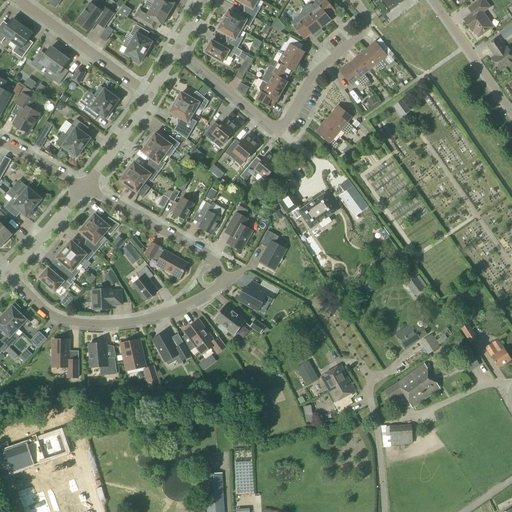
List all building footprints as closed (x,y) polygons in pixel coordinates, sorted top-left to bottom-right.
[(169,1),(170,0),(155,0),(156,0),(152,6),(168,15),(174,4),(169,1)] [(254,6),(257,0),(235,0),(247,7),(244,12),(254,18),(260,9),(254,6)] [(336,13),(325,0),(317,0),(312,5),(311,4),(307,5),(306,6),(304,7),(322,28),(331,21),(329,19),(336,13)] [(382,0),(383,0),(393,13),(408,0),(382,0)] [(492,27),(483,14),(491,8),(484,0),(478,0),(468,8),(472,14),(464,20),(469,28),(471,26),(478,37),(492,27)] [(102,13),(90,4),(76,23),(89,32),(95,23),(103,28),(113,14),(105,9),(102,13)] [(140,7),(133,19),(153,31),(157,24),(161,26),(168,15),(152,6),(149,12),(140,7)] [(301,14),(290,23),(304,40),(311,34),(315,38),(323,32),(321,29),(322,28),(304,7),(303,8),(303,9),(302,9),(301,13),(301,14)] [(254,18),(244,12),(241,18),(228,11),(223,21),(240,30),(243,25),(248,28),(254,18)] [(11,42),(22,27),(12,20),(3,32),(0,30),(0,43),(1,44),(5,38),(11,42)] [(240,31),(240,30),(223,21),(217,30),(229,37),(226,43),(237,49),(242,39),(239,37),(242,32),(240,31)] [(130,44),(146,53),(147,51),(149,52),(153,44),(143,38),(146,32),(135,25),(129,36),(134,38),(130,44)] [(270,28),(265,26),(262,33),(266,35),(270,28)] [(22,27),(11,42),(16,46),(13,50),(12,52),(21,59),(28,50),(23,47),(32,34),(22,27)] [(104,43),(113,31),(107,27),(99,39),(104,43)] [(511,31),(509,27),(503,31),(507,38),(511,34),(511,31)] [(299,62),(304,52),(300,50),(303,45),(290,37),(287,43),(284,43),(279,51),(299,62)] [(505,48),(497,38),(487,46),(494,56),(491,58),(500,71),(511,62),(511,55),(506,47),(505,48)] [(380,39),(375,42),(386,56),(391,52),(380,39)] [(222,62),(227,65),(233,54),(239,57),(245,61),(236,77),(241,80),(253,60),(241,53),(242,52),(237,49),(226,43),(223,48),(211,41),(208,46),(207,47),(205,50),(205,52),(204,53),(222,63),(222,62)] [(146,53),(130,44),(126,42),(124,46),(128,48),(124,54),(132,59),(131,61),(139,65),(146,53)] [(383,70),(383,69),(387,66),(382,60),(386,56),(375,42),(366,50),(383,70)] [(48,70),(60,54),(50,47),(42,59),(37,55),(30,65),(39,71),(43,66),(48,70)] [(386,73),(383,69),(383,70),(366,50),(357,57),(368,71),(373,67),(382,76),(386,73)] [(290,77),(299,62),(279,51),(278,51),(273,60),(278,63),(275,68),(290,77)] [(60,54),(48,70),(53,73),(52,75),(56,78),(53,81),(58,85),(65,75),(61,72),(69,61),(60,54)] [(364,75),(368,71),(357,57),(348,65),(364,84),(368,81),(364,75)] [(287,82),(290,77),(275,68),(270,65),(261,81),(262,81),(282,92),(287,82)] [(361,87),(364,84),(348,65),(340,72),(351,85),(356,81),(361,87)] [(78,85),(85,73),(78,68),(71,80),(78,85)] [(0,114),(10,95),(1,90),(5,82),(0,79),(0,114)] [(276,102),(282,92),(262,81),(258,88),(260,93),(257,98),(256,100),(268,107),(270,105),(273,99),(276,102)] [(40,94),(45,88),(39,84),(35,91),(40,94)] [(30,96),(32,91),(23,87),(21,91),(30,96)] [(93,96),(111,110),(120,99),(112,93),(111,95),(104,90),(100,96),(96,93),(93,96)] [(175,103),(195,114),(198,109),(202,112),(208,102),(196,92),(192,100),(181,93),(175,103)] [(28,134),(29,132),(34,122),(36,122),(39,118),(38,116),(39,114),(31,110),(30,107),(34,100),(22,94),(16,105),(23,108),(13,126),(18,128),(28,134)] [(361,95),(356,98),(364,110),(369,107),(361,95)] [(110,112),(111,110),(93,96),(82,111),(92,119),(96,113),(106,121),(112,113),(110,112)] [(401,118),(410,111),(402,100),(393,107),(401,118)] [(285,112),(287,108),(278,102),(275,107),(285,112)] [(192,120),(195,114),(175,103),(170,113),(180,119),(177,125),(190,133),(196,123),(192,120)] [(330,115),(350,132),(353,128),(347,123),(351,118),(338,106),(330,115)] [(347,135),(350,132),(330,115),(323,124),(336,135),(341,130),(347,135)] [(60,126),(65,130),(72,121),(66,117),(60,126)] [(219,149),(237,128),(231,124),(232,122),(227,118),(217,129),(212,125),(204,136),(219,149)] [(86,127),(76,120),(65,135),(69,138),(83,148),(85,146),(86,148),(92,140),(82,133),(86,127)] [(45,138),(52,126),(46,122),(39,135),(45,138)] [(332,140),(336,135),(323,124),(315,133),(329,144),(335,149),(338,145),(332,140)] [(146,142),(164,155),(165,155),(169,158),(179,144),(169,137),(165,142),(155,134),(152,138),(150,137),(146,142)] [(83,148),(69,138),(65,135),(62,139),(66,142),(62,147),(69,153),(67,154),(75,160),(83,148)] [(240,166),(257,146),(252,141),(253,140),(247,135),(238,147),(233,143),(224,153),(240,166)] [(160,160),(164,155),(146,142),(143,147),(145,148),(141,152),(152,160),(148,165),(158,173),(165,164),(160,160)] [(261,184),(278,163),(273,159),(274,158),(268,153),(259,164),(254,160),(240,177),(245,181),(250,175),(261,184)] [(186,155),(183,160),(187,163),(191,158),(186,155)] [(158,173),(148,165),(144,171),(134,163),(131,167),(129,165),(125,171),(143,184),(147,179),(151,182),(158,173)] [(213,165),(209,171),(214,175),(219,170),(213,165)] [(145,185),(143,184),(125,171),(122,176),(123,177),(120,181),(127,186),(125,187),(131,191),(132,190),(143,198),(146,194),(141,190),(145,185)] [(368,207),(348,180),(339,186),(344,193),(339,196),(355,217),(368,207)] [(34,194),(19,181),(11,190),(20,197),(33,209),(43,198),(36,192),(34,194)] [(169,199),(169,200),(174,203),(180,192),(174,189),(172,193),(169,199)] [(217,192),(211,189),(206,198),(212,201),(217,192)] [(300,211),(298,207),(299,207),(289,192),(277,200),(287,214),(291,212),(296,220),(302,216),(311,228),(318,223),(322,228),(332,222),(328,216),(335,212),(324,195),(300,211)] [(169,200),(169,199),(163,196),(158,205),(164,209),(169,200)] [(32,211),(33,209),(20,197),(15,202),(12,199),(4,208),(14,216),(18,211),(28,219),(34,212),(32,211)] [(185,220),(193,204),(182,198),(173,214),(185,220)] [(246,215),(250,207),(241,202),(237,210),(246,215)] [(211,234),(225,210),(212,203),(211,206),(206,203),(200,213),(205,216),(199,228),(211,234)] [(0,239),(5,244),(9,240),(8,239),(11,235),(2,226),(7,220),(0,212),(0,239)] [(235,212),(224,232),(231,236),(227,243),(241,251),(252,231),(244,226),(248,219),(235,212)] [(85,222),(102,236),(106,232),(110,235),(119,225),(108,218),(104,223),(94,215),(91,218),(89,217),(85,222)] [(98,241),(102,236),(85,222),(81,227),(83,228),(79,232),(89,240),(85,245),(95,254),(102,245),(98,241)] [(274,270),(285,250),(274,244),(278,237),(267,231),(260,244),(267,248),(259,262),(274,270)] [(138,252),(144,247),(135,236),(129,241),(138,252)] [(95,254),(85,245),(81,250),(71,242),(68,245),(66,244),(62,249),(79,263),(83,259),(87,262),(95,254)] [(187,264),(164,252),(158,248),(159,247),(151,243),(145,255),(152,259),(153,258),(159,261),(157,265),(164,270),(165,272),(170,275),(172,274),(179,278),(187,264)] [(130,263),(138,256),(128,244),(121,251),(130,263)] [(75,268),(79,263),(62,249),(58,254),(60,255),(56,259),(66,267),(61,272),(71,281),(79,272),(75,268)] [(146,301),(158,292),(148,280),(153,276),(146,267),(136,274),(140,279),(133,284),(146,301)] [(73,283),(71,281),(61,272),(57,277),(48,269),(44,273),(43,272),(39,277),(40,278),(39,279),(48,287),(47,288),(52,292),(54,291),(55,292),(60,286),(66,291),(73,283)] [(414,296),(425,289),(416,277),(406,285),(414,296)] [(274,294),(260,286),(256,294),(245,288),(238,300),(258,311),(264,299),(270,302),(274,294)] [(110,292),(110,289),(92,290),(93,310),(94,310),(96,312),(98,312),(100,310),(111,309),(111,306),(122,305),(121,291),(110,292)] [(67,294),(60,303),(66,308),(73,299),(67,294)] [(3,315),(17,329),(26,321),(17,312),(21,309),(15,303),(3,315)] [(235,335),(245,322),(225,306),(214,320),(221,325),(219,326),(227,332),(228,330),(235,335)] [(13,334),(17,329),(3,315),(0,318),(0,329),(7,336),(1,341),(8,348),(8,347),(18,338),(13,334)] [(260,334),(262,331),(265,327),(255,320),(250,327),(260,334)] [(214,340),(199,321),(184,332),(186,334),(182,337),(190,352),(196,347),(202,355),(212,347),(218,354),(227,348),(218,337),(214,340)] [(477,339),(468,323),(460,328),(470,344),(477,339)] [(417,335),(411,324),(395,334),(405,349),(420,339),(427,335),(424,331),(417,335)] [(438,345),(452,335),(447,328),(433,337),(431,334),(420,341),(429,354),(439,347),(438,345)] [(171,340),(167,332),(153,340),(165,362),(178,355),(182,362),(191,357),(184,344),(178,347),(173,338),(171,340)] [(38,348),(46,340),(39,333),(31,341),(38,348)] [(498,368),(511,360),(498,339),(485,347),(498,368)] [(78,378),(78,361),(71,361),(71,353),(69,353),(69,341),(53,340),(53,367),(68,368),(67,378),(78,378)] [(127,371),(145,367),(139,340),(121,344),(127,371)] [(8,348),(1,341),(0,342),(0,352),(1,352),(3,353),(5,351),(14,360),(17,356),(8,347),(8,348)] [(107,359),(106,343),(97,344),(89,345),(90,368),(100,367),(101,376),(117,374),(114,359),(107,359)] [(26,349),(19,356),(25,362),(32,355),(26,349)] [(470,371),(481,367),(478,358),(466,363),(470,371)] [(306,386),(318,379),(308,361),(296,368),(306,386)] [(405,396),(432,377),(424,364),(397,383),(384,392),(390,402),(403,393),(405,396)] [(320,377),(335,402),(355,391),(340,365),(320,377)] [(154,366),(142,370),(147,383),(158,380),(154,366)] [(432,377),(405,396),(412,408),(440,389),(432,377)] [(50,395),(52,387),(45,386),(43,394),(50,395)] [(312,415),(305,416),(306,423),(313,421),(312,415)] [(391,446),(412,444),(411,424),(389,426),(391,446)] [(60,433),(49,436),(56,456),(67,452),(60,433)] [(49,436),(38,440),(45,460),(56,456),(49,436)] [(38,440),(27,444),(34,464),(45,460),(38,440)] [(27,444),(16,448),(23,468),(34,464),(27,444)] [(16,448),(5,452),(12,472),(23,468),(16,448)] [(252,470),(244,468),(242,477),(250,478),(252,470)] [(224,511),(222,473),(204,474),(206,511),(224,511)] [(28,511),(36,511),(49,508),(43,491),(35,494),(32,485),(16,491),(19,500),(23,498),(28,511)]
